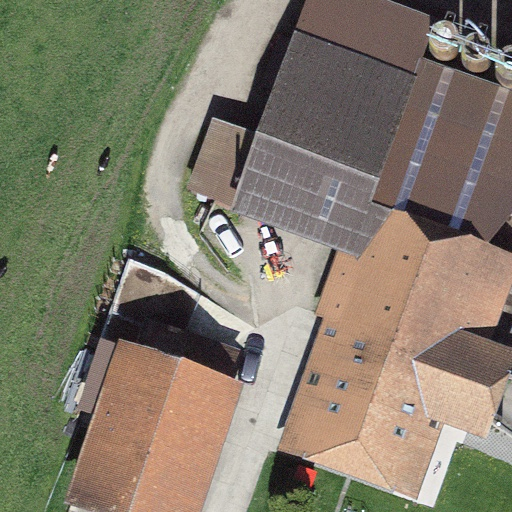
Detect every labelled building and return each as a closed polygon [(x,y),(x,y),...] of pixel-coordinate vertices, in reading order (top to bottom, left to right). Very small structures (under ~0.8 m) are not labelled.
[(392,136),(403,105),(410,85),(298,44),(243,194),(349,232),(356,235),(379,170),(392,136)] [(511,95),(419,63),(410,85),(403,105),(511,144),(511,95)] [(508,178),(392,136),(379,170),(496,213),(508,178)] [(349,232),(347,238),(471,281),(496,213),(379,170),(356,235),(349,232)] [(503,292),(471,281),(347,238),(321,312),(353,323),(311,438),(401,471),(424,406),(481,426),(507,356),(484,347),(503,292)] [(75,495),(123,511),(179,511),(233,357),(147,327),(135,361),(105,351),(84,412),(101,418),(75,495)]
